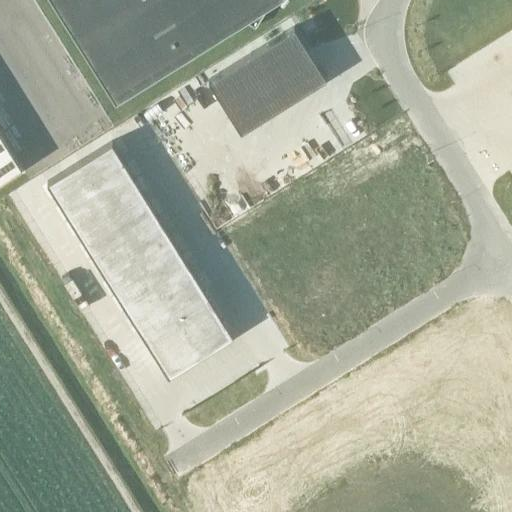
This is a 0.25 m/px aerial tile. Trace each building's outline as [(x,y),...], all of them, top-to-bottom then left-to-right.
[(52,0),(115,99),(234,25),(244,19),(255,26),(271,0),(52,0)] [(240,131),(325,77),(293,26),(208,79),(240,131)] [(0,176),(20,164),(0,132),(0,176)] [(111,139),(46,178),(163,368),(229,327),(111,139)] [(370,148),(325,176),(351,218),(396,190),(370,148)] [(325,176),(280,204),(306,247),(351,218),(325,176)] [(280,204),(229,236),(256,278),(306,247),(280,204)] [(511,511),(511,378),(505,367),(317,484),(335,511),(511,511)]
